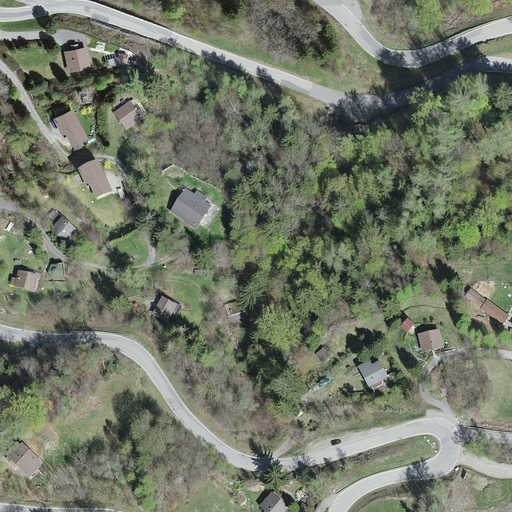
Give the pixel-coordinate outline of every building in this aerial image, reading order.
[(87,70),(80,45),(63,50),(70,75),(87,70)] [(136,119),(122,105),(110,116),(124,131),(136,119)] [(85,138),(69,109),(51,118),(60,135),(64,133),(70,145),(85,138)] [(110,193),(95,164),(80,172),(95,201),(110,193)] [(188,197),(179,192),(167,212),(193,228),(205,207),(198,203),(200,199),(191,193),(188,197)] [(75,233),(58,220),(50,232),(66,244),(75,233)] [(38,278),(17,274),(14,290),(35,294),(38,278)] [(507,317),(471,291),(466,297),(502,324),(507,317)] [(172,307),(159,301),(152,316),(165,322),(172,307)] [(245,304),(227,308),(233,332),(252,327),(245,304)] [(440,349),(435,331),(416,336),(421,354),(440,349)] [(388,380),(380,364),(372,368),(369,363),(359,368),(370,389),(388,380)] [(20,446),(17,443),(7,453),(10,456),(8,458),(29,477),(43,462),(22,443),(20,446)] [(285,511),(289,508),(272,493),(260,506),(266,511),(285,511)]
